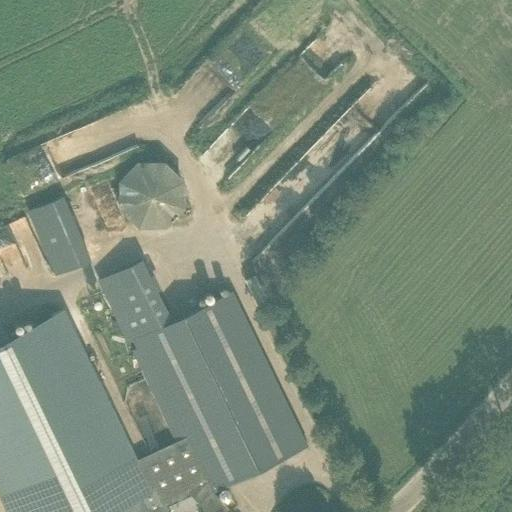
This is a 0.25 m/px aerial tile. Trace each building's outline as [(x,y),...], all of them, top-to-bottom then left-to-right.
[(119,209),(141,226),(166,226),(184,208),(185,180),(165,161),(137,161),(119,180),(119,209)] [(72,193),(28,207),(48,273),(93,259),(72,193)] [(7,224),(0,227),(0,278),(9,274),(0,255),(0,245),(14,238),(7,224)] [(61,310),(0,338),(0,490),(10,511),(148,511),(161,506),(162,508),(192,494),(199,502),(198,502),(202,508),(206,511),(227,511),(229,510),(211,491),(306,445),(305,444),(230,292),(171,322),(140,260),(97,281),(127,343),(132,340),(136,347),(131,349),(176,441),(134,461),(61,310)] [(252,271),(243,276),(258,306),(267,301),(252,271)]
